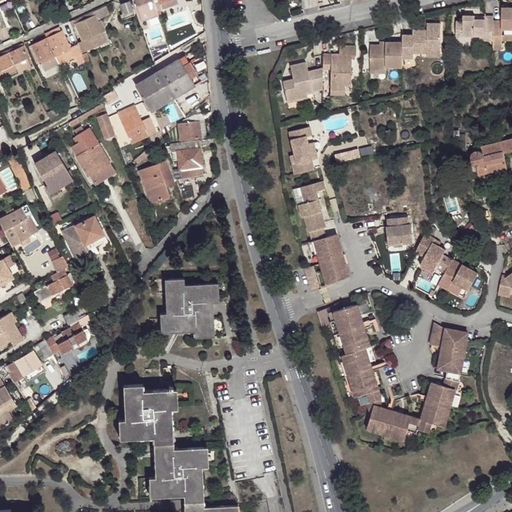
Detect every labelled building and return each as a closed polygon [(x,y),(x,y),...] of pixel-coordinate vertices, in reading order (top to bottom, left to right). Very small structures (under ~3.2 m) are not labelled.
[(134,0),(140,16),(154,11),(156,16),(158,16),(157,11),(153,0),(134,0)] [(130,1),(121,4),(126,17),(134,14),(132,10),(133,10),(130,1)] [(85,14),(69,22),(72,28),(76,26),(83,40),(87,51),(100,45),(96,35),(103,32),(98,21),(97,18),(99,17),(100,19),(110,14),(106,4),(85,14)] [(502,20),(493,20),(493,41),(493,49),(502,50),(502,41),(502,35),(511,35),(511,7),(511,8),(511,13),(502,13),(502,20)] [(60,18),(57,10),(45,15),(49,23),(60,18)] [(154,11),(140,16),(142,21),(156,16),(154,11)] [(463,21),(457,21),(456,36),(463,36),(475,36),(480,36),(480,40),(493,41),(493,20),(493,16),(485,16),(485,19),(475,19),(475,15),(463,15),(463,21)] [(414,30),(414,35),(403,35),(403,42),(402,58),(414,58),(414,53),(427,53),(427,49),(441,49),(441,24),(427,24),(427,30),(414,30)] [(53,35),(47,38),(55,55),(59,64),(75,56),(81,54),(81,53),(78,44),(70,48),(62,31),(61,31),(59,27),(58,27),(51,30),(51,31),(53,35)] [(103,32),(96,35),(100,45),(101,47),(110,43),(105,31),(103,32)] [(45,70),(59,64),(55,55),(47,38),(29,47),(37,63),(41,62),(45,70)] [(83,40),(77,43),(78,44),(81,53),(87,51),(83,40)] [(380,45),(371,45),(370,69),(387,70),(387,67),(402,68),(402,58),(403,42),(386,42),(386,45),(380,45)] [(1,56),(0,56),(0,70),(1,70),(13,64),(14,64),(27,57),(28,57),(24,46),(22,46),(22,45),(21,43),(3,52),(0,52),(0,53),(1,55),(1,56)] [(339,54),(322,54),(322,68),(322,69),(331,69),(330,90),(345,90),(345,86),(351,86),(351,55),(355,55),(355,46),(339,45),(339,54)] [(166,46),(161,48),(164,55),(169,52),(166,46)] [(441,57),(441,49),(427,49),(427,53),(427,57),(441,57)] [(84,60),(85,63),(90,61),(87,52),(82,54),(84,60)] [(81,54),(75,56),(78,63),(84,60),(82,54),(81,54)] [(27,57),(14,64),(18,73),(32,66),(27,57)] [(179,59),(135,85),(141,95),(151,111),(157,108),(173,98),(195,85),(191,78),(183,66),(183,65),(179,59)] [(190,61),(183,65),(183,66),(191,78),(198,74),(190,61)] [(306,62),(290,65),(293,79),(282,81),(287,102),(308,98),(307,94),(322,90),(322,69),(322,68),(312,70),(314,76),(309,77),(308,71),(306,62)] [(13,64),(1,70),(2,72),(14,66),(13,64)] [(135,85),(131,88),(137,98),(141,95),(135,85)] [(104,106),(102,103),(69,122),(71,126),(86,117),(86,116),(104,106)] [(135,104),(117,112),(131,143),(148,135),(142,120),(135,104)] [(56,108),(47,112),(51,120),(60,116),(56,108)] [(182,122),(178,123),(180,141),(201,138),(199,120),(198,113),(196,109),(186,117),(187,118),(182,120),(182,122)] [(105,140),(115,136),(106,113),(97,117),(105,140)] [(148,117),(142,120),(148,135),(154,132),(148,117)] [(205,119),(199,120),(201,138),(207,137),(205,119)] [(77,134),(76,134),(80,141),(71,146),(95,186),(116,172),(89,127),(84,130),(81,126),(75,130),(77,134)] [(289,155),(294,173),(313,169),(311,159),(307,143),(306,136),(311,135),(309,126),(288,131),(294,154),(289,155)] [(477,167),(479,175),(507,168),(504,153),(511,151),(511,138),(478,147),(478,150),(475,151),(473,152),(472,153),(470,155),(469,156),(468,158),(469,161),(469,162),(471,164),(472,165),(474,166),(475,167),(477,167)] [(199,140),(170,144),(171,151),(177,151),(181,178),(204,175),(199,140)] [(307,143),(311,159),(317,158),(313,142),(307,143)] [(56,150),(34,163),(49,187),(70,174),(56,150)] [(145,150),(134,159),(138,164),(149,155),(145,150)] [(17,153),(8,157),(19,183),(20,182),(24,191),(32,187),(17,153)] [(166,160),(139,170),(151,203),(169,196),(165,186),(174,183),(166,160)] [(49,187),(46,188),(49,194),(73,179),(70,174),(49,187)] [(325,189),(323,181),(300,187),(304,203),(298,204),(301,216),(304,215),(308,231),(309,230),(311,240),(313,239),(324,236),(322,227),(324,226),(319,206),(316,207),(314,200),(316,200),(317,198),(316,191),(325,189)] [(300,187),(293,189),(297,204),(298,204),(304,203),(300,187)] [(22,207),(0,217),(0,221),(4,230),(12,226),(20,241),(21,241),(29,237),(28,236),(38,231),(30,215),(27,217),(22,207)] [(57,212),(48,216),(52,225),(61,221),(57,212)] [(95,215),(63,231),(78,261),(90,255),(88,249),(85,244),(100,237),(102,242),(105,247),(109,244),(104,235),(95,215)] [(387,227),(388,245),(414,242),(412,225),(410,225),(409,217),(388,219),(389,227),(387,227)] [(12,226),(4,230),(13,246),(22,242),(21,241),(20,241),(12,226)] [(349,276),(336,233),(324,236),(313,239),(316,252),(321,268),(317,269),(321,285),(349,276)] [(437,239),(427,233),(417,251),(426,256),(421,265),(435,272),(437,267),(445,271),(451,259),(444,255),(447,250),(434,243),(437,239)] [(100,237),(85,244),(88,249),(102,242),(100,237)] [(311,240),(308,241),(311,253),(316,252),(313,239),(311,240)] [(63,256),(53,260),(58,271),(68,266),(63,256)] [(477,272),(452,258),(451,259),(445,271),(438,283),(448,289),(452,280),(462,286),(468,289),(477,272)] [(3,259),(0,260),(0,285),(14,277),(3,259)] [(314,264),(305,267),(307,276),(317,274),(314,264)] [(64,269),(51,276),(54,281),(34,291),(39,301),(72,284),(64,269)] [(511,273),(508,276),(502,275),(498,295),(510,297),(510,294),(510,292),(511,290),(511,273)] [(317,274),(307,276),(310,288),(320,285),(317,274)] [(169,292),(165,292),(166,313),(160,313),(160,318),(160,319),(164,319),(165,332),(195,331),(195,337),(211,336),(210,323),(214,323),(213,316),(213,302),(219,302),(219,297),(219,296),(215,296),(214,283),(213,283),(184,284),(184,278),(169,279),(169,292)] [(462,286),(452,280),(448,289),(458,294),(462,286)] [(22,293),(17,295),(21,303),(26,299),(22,293)] [(355,303),(332,310),(335,318),(339,331),(343,344),(346,352),(364,346),(369,345),(363,327),(361,321),(355,303)] [(85,305),(75,311),(79,319),(89,314),(85,305)] [(75,311),(65,316),(69,324),(79,319),(75,311)] [(11,312),(0,318),(0,345),(11,340),(14,345),(24,339),(14,322),(17,321),(11,312)] [(335,318),(330,319),(334,333),(339,331),(335,318)] [(361,321),(363,327),(370,324),(369,323),(375,322),(374,318),(368,320),(368,318),(361,321)] [(443,327),(434,322),(428,344),(429,344),(429,347),(439,349),(435,368),(445,370),(459,373),(467,331),(443,327)] [(53,335),(45,340),(53,353),(60,349),(62,353),(73,347),(74,349),(89,340),(91,334),(87,328),(83,330),(79,323),(61,332),(61,333),(65,340),(58,343),(54,337),(53,335)] [(339,331),(334,333),(338,345),(343,344),(339,331)] [(61,333),(54,337),(58,343),(65,340),(61,333)] [(45,340),(38,343),(45,357),(53,353),(45,340)] [(369,345),(364,346),(368,360),(374,358),(369,344),(369,345)] [(347,374),(354,395),(356,394),(359,404),(366,402),(378,398),(379,395),(378,391),(377,388),(371,369),(370,365),(368,360),(364,346),(346,352),(341,353),(347,374)] [(33,350),(7,366),(11,372),(9,373),(14,382),(24,376),(42,365),(33,350)] [(42,365),(24,376),(27,381),(45,370),(42,365)] [(419,418),(425,421),(436,424),(443,426),(454,389),(455,390),(457,381),(459,373),(445,370),(444,377),(442,384),(430,381),(426,395),(424,400),(419,418)] [(0,428),(8,423),(1,411),(15,403),(0,377),(0,428)] [(143,384),(127,384),(128,398),(124,398),(125,418),(119,419),(119,425),(123,425),(123,438),(153,437),(154,443),(158,443),(158,456),(154,456),(155,477),(149,477),(150,483),(153,483),(154,496),(184,495),(184,501),(188,501),(188,511),(234,511),(234,505),(204,506),(203,500),(200,500),(199,487),(203,487),(202,466),(208,466),(208,460),(204,460),(204,447),(173,448),(173,442),(169,442),(169,429),(172,429),(171,408),(178,408),(177,403),(177,402),(174,402),(173,388),(143,390),(143,384)] [(262,394),(219,403),(235,480),(241,506),(261,501),(273,499),(284,497),(278,471),(262,394)] [(378,398),(366,402),(369,415),(373,404),(377,405),(380,398),(379,395),(378,398)] [(1,411),(8,423),(14,420),(9,411),(17,406),(15,403),(1,411)] [(390,409),(386,408),(377,405),(373,404),(369,415),(366,428),(403,439),(406,430),(416,432),(417,429),(422,430),(425,421),(419,418),(412,416),(390,409)] [(425,421),(422,430),(426,432),(434,429),(436,424),(425,421)]
